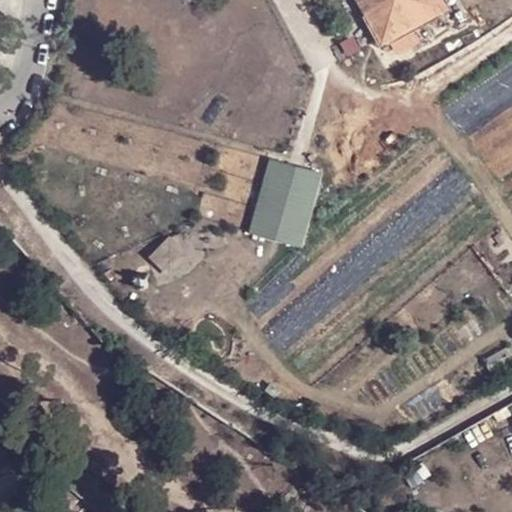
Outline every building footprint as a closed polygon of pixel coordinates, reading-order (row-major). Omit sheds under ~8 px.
[(362,0),(369,13),(392,0),(362,0)] [(448,0),(392,0),(369,13),(388,47),(429,25),(427,20),(447,9),(449,13),(454,10),(448,0)] [(326,179),(278,165),(256,237),(304,251),(326,179)] [(153,280),(152,277),(138,283),(140,290),(142,289),(142,292),(150,292),(150,288),(153,280)] [(96,487),(87,499),(104,511),(113,500),(96,487)]
